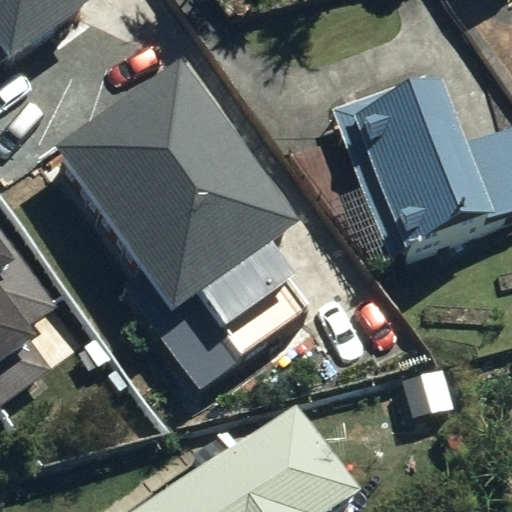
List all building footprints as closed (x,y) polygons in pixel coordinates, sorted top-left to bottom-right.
[(88,0),(0,0),(0,90),(103,22),(88,0)] [(172,74),(37,171),(130,299),(114,310),(186,409),(299,327),(262,275),(299,249),(172,74)] [(424,91),(329,123),(386,278),(511,231),(511,145),(452,167),(424,91)] [(112,385),(0,234),(0,418),(36,392),(60,424),(112,385)] [(348,511),(355,507),(290,413),(225,463),(215,449),(184,471),(196,488),(161,511),(348,511)]
